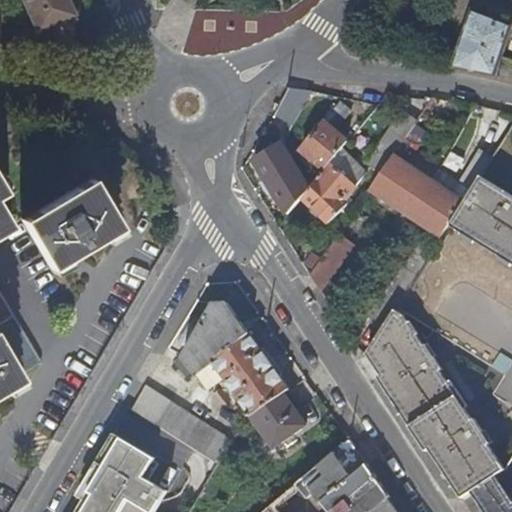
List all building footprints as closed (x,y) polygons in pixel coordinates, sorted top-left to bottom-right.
[(65,0),(20,0),(34,30),(71,13),(65,0)] [(511,57),(502,54),(511,24),(474,10),(456,68),(511,78),(511,57)] [(292,117),(308,90),(291,89),(279,110),(292,117)] [(346,146),(351,140),(337,128),(353,109),(344,101),(305,148),(327,168),(346,146)] [(370,164),(385,174),(398,154),(409,139),(423,118),(408,108),(370,164)] [(463,134),(454,128),(438,150),(447,156),(463,134)] [(416,153),(420,147),(409,139),(398,154),(409,162),(416,153)] [(269,178),(289,210),(300,199),(311,188),(283,146),(258,161),(269,178)] [(349,201),(371,171),(346,146),(327,168),(311,188),(300,199),(332,223),(346,209),(344,207),(339,203),(344,197),(349,201)] [(483,176),(490,166),(495,157),(482,149),(466,172),(466,173),(463,179),(466,181),(464,183),(441,167),(434,179),(429,175),(435,168),(416,153),(409,162),(398,154),(385,174),(374,190),(444,238),(445,236),(456,219),(467,200),(483,176)] [(511,193),(483,176),(467,200),(456,219),(445,236),(495,266),(493,268),(506,276),(508,273),(511,275),(511,193)] [(92,179),(21,220),(50,269),(67,259),(64,255),(75,248),(78,252),(120,228),(92,179)] [(0,232),(11,226),(0,207),(0,195),(6,192),(0,182),(0,232)] [(344,207),(349,201),(344,197),(339,203),(344,207)] [(342,235),(329,255),(341,265),(355,245),(342,235)] [(64,255),(67,259),(78,252),(75,248),(64,255)] [(407,268),(420,275),(430,259),(416,251),(407,268)] [(341,265),(329,255),(315,276),(323,289),(341,265)] [(394,317),(420,275),(407,268),(405,267),(374,317),(388,326),(394,317)] [(228,299),(215,301),(184,354),(199,374),(200,374),(210,387),(226,376),(254,414),(284,393),(290,388),(228,299)] [(400,321),(394,317),(388,326),(375,348),(390,369),(384,373),(381,376),(430,450),(433,448),(468,497),(476,491),(500,474),(509,468),(491,445),(495,442),(486,430),(484,432),(475,420),(473,421),(438,374),(440,373),(431,361),(432,359),(423,347),(420,350),(399,323),(400,321)] [(0,390),(19,379),(18,377),(40,364),(13,318),(0,325),(0,390)] [(390,369),(375,348),(370,355),(384,373),(390,369)] [(511,361),(501,356),(494,369),(508,377),(511,369),(511,361)] [(146,384),(132,408),(219,462),(233,440),(146,384)] [(284,393),(254,414),(276,445),(306,424),(284,393)] [(118,511),(127,498),(133,501),(131,503),(133,510),(136,511),(152,511),(167,490),(144,475),(155,457),(114,432),(81,486),(93,493),(81,511),(118,511)] [(392,495),(350,437),(291,487),(295,491),(306,495),(313,489),(331,511),(274,511),(269,505),(261,511),(371,511),(388,497),(392,495)] [(511,491),(500,474),(476,491),(490,511),(495,511),(511,501),(511,491)] [(399,511),(388,497),(371,511),(399,511)] [(511,511),(511,501),(495,511),(511,511)]
